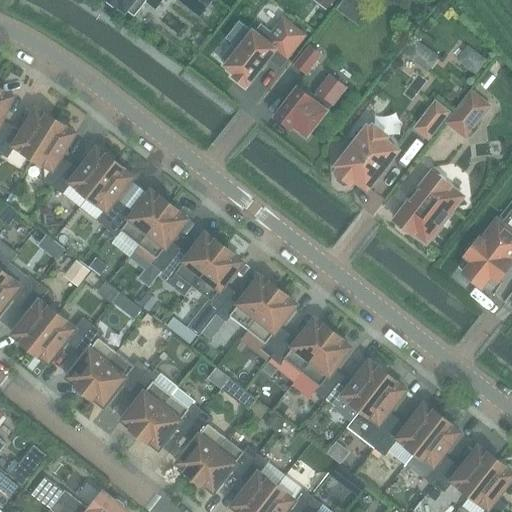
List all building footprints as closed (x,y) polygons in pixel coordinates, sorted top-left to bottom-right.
[(126,12),(127,11),(135,17),(147,1),(155,8),(161,0),(107,0),(108,3),(114,7),(117,7),(118,8),(119,7),(126,12)] [(179,0),(199,15),(211,0),(179,0)] [(233,43),(221,58),(227,63),(225,67),(235,75),(233,77),(246,87),(248,85),(249,86),(276,51),(288,59),(306,36),(291,25),(284,19),(282,21),(273,33),(261,24),(255,32),(253,30),(240,48),(233,43)] [(439,33),(426,51),(446,66),(459,48),(439,33)] [(487,38),(476,50),(491,63),(502,52),(487,38)] [(310,47),(295,66),(306,74),(321,55),(310,47)] [(307,138),(328,111),(347,88),(331,75),(315,95),(302,85),(299,88),(298,87),(274,117),(292,130),(294,128),(307,138)] [(0,149),(12,127),(2,122),(14,97),(3,92),(3,91),(0,89),(0,149)] [(447,123),(466,138),(491,106),(472,92),(447,123)] [(436,103),(416,128),(429,138),(449,113),(436,103)] [(32,160),(33,160),(57,121),(57,120),(56,121),(48,116),(47,116),(37,110),(22,133),(12,127),(0,149),(0,154),(8,159),(15,147),(24,153),(24,154),(33,159),(32,160)] [(58,121),(57,121),(33,160),(34,159),(42,165),(43,164),(52,170),(45,182),(54,188),(71,163),(61,157),(76,134),(65,128),(66,127),(57,122),(58,121)] [(388,137),(373,126),(371,129),(368,127),(337,166),(340,169),(336,174),(338,175),(337,177),(337,181),(344,186),(348,186),(350,184),(351,185),(355,181),(368,190),(398,151),(385,141),(388,137)] [(80,170),(71,163),(54,188),(63,195),(72,184),(80,191),(88,197),(87,198),(88,198),(116,162),(115,162),(107,156),(107,157),(97,149),(80,170)] [(97,221),(108,229),(126,206),(117,199),(133,177),(124,170),(124,169),(116,163),(117,162),(116,162),(88,198),(88,199),(89,198),(97,204),(106,210),(97,221)] [(414,233),(427,243),(463,197),(450,188),(451,187),(447,184),(447,180),(440,175),(437,175),(436,176),(432,173),(396,220),(399,223),(399,227),(406,232),(410,232),(410,231),(414,234),(414,233)] [(122,232),(139,245),(171,205),(170,204),(169,205),(152,192),(135,213),(126,206),(108,229),(118,237),(122,232)] [(152,264),(162,272),(180,249),(171,242),(188,220),(170,206),(171,205),(139,245),(156,259),(152,264)] [(504,225),(498,220),(482,241),(481,239),(466,257),(473,262),(464,273),(467,275),(466,277),(478,287),(480,285),(483,287),(491,276),(497,281),(511,263),(510,262),(511,259),(511,228),(505,223),(504,225)] [(176,274),(194,288),(225,247),(224,248),(206,234),(189,256),(180,249),(162,272),(172,280),(176,274)] [(226,248),(225,247),(194,288),(209,300),(187,328),(199,337),(217,315),(235,291),(226,284),(242,263),(225,249),(226,248)] [(97,251),(83,267),(97,279),(111,262),(97,251)] [(21,306),(39,283),(29,275),(20,286),(11,279),(12,278),(4,272),(4,271),(0,276),(0,313),(11,299),(21,306)] [(231,317),(248,330),(280,290),(279,290),(278,291),(261,277),(244,298),(235,291),(217,315),(227,322),(231,317)] [(30,350),(59,314),(58,314),(50,308),(55,301),(55,295),(39,283),(21,306),(30,314),(13,335),(23,343),(22,343),(30,350)] [(280,290),(248,330),(265,344),(261,349),(271,357),(289,334),(280,327),(297,305),(279,292),(280,290)] [(76,349),(94,326),(83,318),(75,329),(66,322),(67,321),(59,315),(59,314),(30,350),(31,351),(31,350),(39,357),(40,356),(50,363),(66,342),(76,349)] [(285,360),(302,373),(334,333),(334,332),(333,333),(315,320),(298,341),(289,334),(271,357),(281,365),(285,360)] [(85,393),(117,353),(100,339),(104,334),(94,326),(76,349),(85,356),(68,378),(78,386),(77,386),(85,392),(85,393)] [(315,392),(325,400),(344,377),(334,369),(351,348),(334,334),(335,333),(334,333),(302,373),(320,387),(315,392)] [(214,346),(206,365),(219,370),(226,351),(214,346)] [(134,366),(117,353),(85,393),(86,394),(86,393),(94,399),(95,399),(104,406),(121,385),(131,392),(149,369),(138,361),(134,366)] [(360,411),(389,375),(388,375),(380,369),(379,370),(370,362),(353,384),(344,377),(325,400),(336,408),(344,397),(353,404),(352,404),(360,410),(360,411)] [(140,436),(172,396),(155,382),(159,377),(149,369),(131,392),(140,400),(123,421),(133,428),(132,429),(140,435),(140,436)] [(360,411),(348,428),(356,434),(375,449),(398,419),(389,412),(406,391),(396,383),(397,382),(389,376),(389,375),(360,411)] [(172,396),(140,436),(141,437),(141,436),(149,442),(159,449),(176,428),(185,435),(203,412),(194,404),(196,402),(178,388),(172,395),(172,396)] [(407,426),(398,419),(375,449),(385,457),(389,452),(405,465),(404,467),(405,467),(415,454),(443,418),(443,417),(442,418),(434,412),(424,405),(407,426)] [(194,479),(195,479),(227,439),(209,425),(214,420),(203,412),(185,435),(194,442),(178,464),(187,471),(187,472),(195,478),(194,479)] [(424,477),(435,485),(453,462),(444,455),(460,433),(451,426),(451,425),(443,419),(444,418),(443,418),(415,454),(416,454),(424,460),(424,459),(433,466),(424,477)] [(244,452),(227,439),(195,479),(195,480),(196,479),(204,485),(204,484),(214,492),(231,471),(240,478),(258,454),(248,446),(244,452)] [(453,462),(435,485),(445,493),(453,482),(462,489),(461,490),(469,496),(469,497),(498,460),(497,460),(497,461),(489,454),(488,455),(479,448),(462,469),(453,462)] [(302,469),(318,483),(332,467),(315,453),(302,469)] [(257,511),(278,486),(277,485),(277,486),(269,480),(268,480),(260,474),(268,463),(258,454),(240,478),(249,485),(232,507),(239,511),(257,511)] [(42,481),(54,467),(42,457),(30,472),(42,481)] [(498,461),(498,460),(469,497),(470,497),(478,503),(479,502),(487,509),(484,511),(501,511),(509,505),(509,504),(508,505),(498,497),(511,479),(511,473),(505,468),(506,468),(498,461)] [(349,473),(338,465),(330,476),(340,484),(349,473)] [(46,478),(32,495),(51,510),(53,511),(127,511),(124,509),(125,509),(124,505),(118,500),(114,501),(103,493),(90,509),(91,510),(90,510),(65,491),(64,492),(46,478)] [(278,486),(257,511),(301,511),(313,497),(303,489),(294,501),(285,494),(286,493),(278,487),(278,486)] [(318,511),(323,505),(313,497),(301,511),(318,511)]
